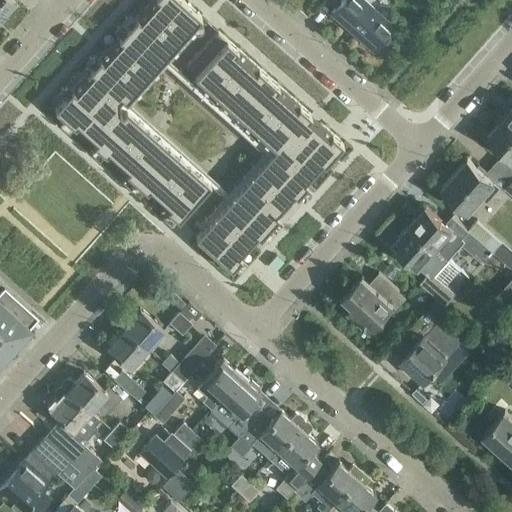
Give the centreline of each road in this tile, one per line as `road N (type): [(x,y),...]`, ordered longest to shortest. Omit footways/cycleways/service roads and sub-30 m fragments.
road 1 (residential): [(256,331),(173,259),(146,252),(0,406)]
road 2 (residential): [(460,511),(256,331)]
road 3 (residential): [(256,331),(420,148)]
road 4 (residential): [(420,148),(251,0)]
road 5 (residential): [(420,148),(511,47)]
